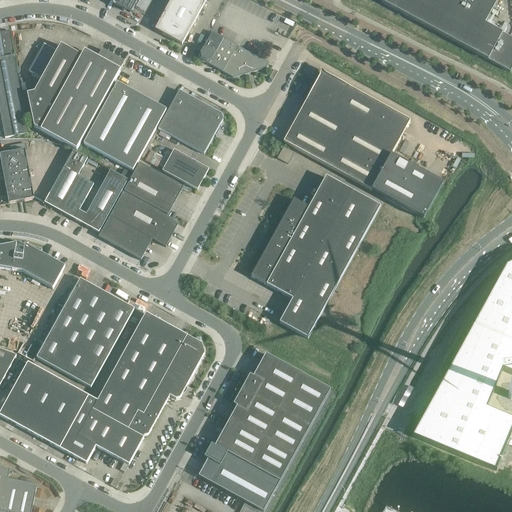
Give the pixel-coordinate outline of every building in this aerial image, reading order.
[(116,0),(113,6),(124,11),(125,9),(132,13),(132,12),(134,8),(138,0),(116,0)] [(171,0),(155,31),(182,46),(206,0),(171,0)] [(374,0),(510,73),(511,69),(511,39),(485,25),(490,16),(498,0),(374,0)] [(0,113),(1,121),(5,139),(28,135),(14,56),(13,57),(12,52),(13,52),(9,32),(0,33),(0,37),(0,38),(0,37),(0,113)] [(203,62),(233,79),(266,69),(269,64),(212,33),(201,53),(202,53),(200,55),(202,60),(204,61),(203,62)] [(33,128),(40,132),(76,152),(120,72),(124,63),(102,50),(97,59),(84,52),(82,58),(61,46),(34,94),(27,95),(33,128)] [(315,87),(284,143),(424,220),(443,185),(391,156),(410,122),(335,81),(326,76),(325,78),(322,79),(320,78),(315,87)] [(166,111),(146,100),(117,84),(84,145),(133,172),(166,111)] [(158,130),(204,155),(223,121),(221,115),(179,92),(158,130)] [(0,155),(0,158),(8,205),(34,200),(25,151),(0,155)] [(162,172),(197,191),(209,170),(174,151),(162,172)] [(44,204),(74,220),(94,186),(78,177),(87,159),(73,152),(44,204)] [(124,192),(168,216),(183,188),(139,164),(124,192)] [(124,171),(121,176),(129,180),(131,175),(124,171)] [(81,224),(99,234),(128,182),(110,172),(81,224)] [(251,278),(292,301),(279,324),(308,340),(380,208),(352,193),(326,178),(309,209),(294,201),(272,239),(273,243),(271,247),(269,246),(267,250),(269,251),(266,255),(263,256),(251,278)] [(179,224),(123,194),(110,218),(152,241),(166,248),(179,224)] [(152,241),(110,218),(99,238),(141,261),(152,241)] [(3,243),(0,243),(0,269),(21,273),(53,290),(65,268),(40,254),(42,251),(42,250),(38,249),(34,247),(29,246),(25,245),(17,244),(12,244),(8,243),(3,243)] [(413,436),(496,471),(511,431),(511,419),(486,408),(502,369),(511,373),(511,263),(506,266),(413,436)] [(80,281),(36,359),(91,389),(134,311),(80,281)] [(96,448),(129,466),(145,438),(148,436),(170,397),(176,401),(180,400),(204,355),(202,345),(146,314),(97,402),(28,364),(0,414),(0,417),(86,465),(96,448)] [(0,386),(16,357),(0,350),(0,386)] [(250,376),(242,391),(310,429),(331,391),(266,355),(253,378),(250,376)] [(237,408),(230,420),(295,456),(310,429),(242,391),(233,406),(237,408)] [(230,420),(215,447),(237,460),(243,463),(280,483),(295,456),(230,420)] [(208,451),(201,464),(215,473),(217,474),(211,484),(261,511),(263,511),(276,489),(240,469),(243,463),(237,460),(234,466),(224,460),(220,458),(208,451)] [(0,511),(8,481),(10,471),(0,468),(0,511)] [(114,479),(110,486),(116,490),(120,483),(114,479)] [(0,511),(8,511),(15,482),(8,481),(0,511)] [(15,482),(8,511),(31,511),(37,487),(15,482)]
